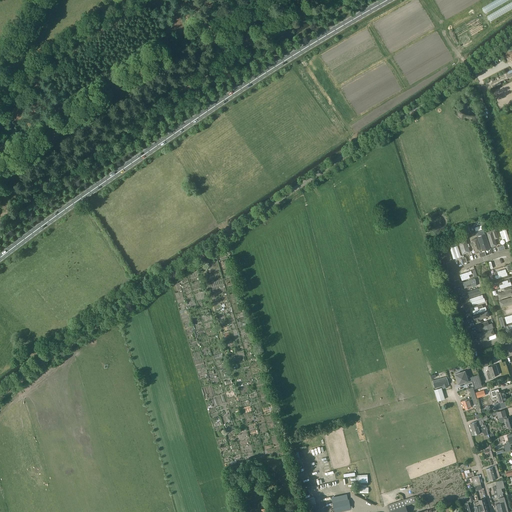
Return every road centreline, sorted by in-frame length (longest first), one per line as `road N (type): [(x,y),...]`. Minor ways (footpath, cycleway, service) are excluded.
road 1 (unclassified): [(0,393),(511,33)]
road 2 (primary): [(0,258),(240,87),(391,0)]
road 3 (residential): [(510,358),(503,341),(471,344),(449,271),(505,251),(511,256)]
road 4 (track): [(238,395),(198,253)]
road 5 (residential): [(493,511),(454,388)]
